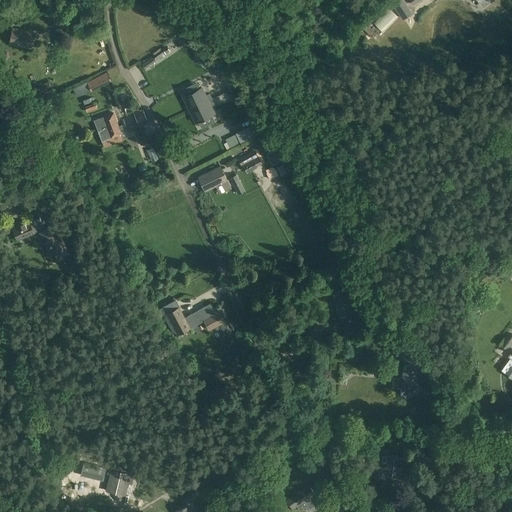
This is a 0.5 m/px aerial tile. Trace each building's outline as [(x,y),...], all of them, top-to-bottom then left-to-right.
[(413,12),(405,0),(396,0),(392,3),(403,19),(413,12)] [(376,12),(372,8),(367,14),(372,18),(370,20),(377,26),(386,17),(384,15),(389,9),(383,4),(376,12)] [(189,25),(180,31),(184,36),(193,30),(189,25)] [(11,43),(31,47),(34,32),(13,28),(11,43)] [(168,46),(178,41),(175,35),(165,40),(168,46)] [(208,49),(203,53),(209,62),(209,61),(215,58),(208,49)] [(153,56),(156,60),(164,54),(161,50),(153,56)] [(145,68),(155,60),(152,56),(142,63),(145,68)] [(226,72),(221,65),(214,69),(219,77),(226,72)] [(87,81),(90,88),(91,90),(111,80),(107,71),(87,81)] [(197,82),(183,89),(186,95),(184,97),(190,109),(212,99),(210,94),(205,96),(202,88),(200,89),(197,82)] [(237,91),(231,95),(234,99),(240,95),(237,91)] [(212,99),(190,109),(196,122),(198,121),(201,128),(215,121),(212,114),(214,113),(210,105),(214,103),(212,99)] [(87,111),(92,110),(97,108),(95,102),(90,104),(85,106),(87,111)] [(240,118),(247,113),(240,103),(233,107),(240,118)] [(138,123),(147,120),(143,108),(133,112),(138,123)] [(112,111),(93,118),(101,140),(120,132),(119,128),(122,127),(121,123),(117,124),(112,111)] [(251,125),(236,132),(236,133),(241,143),(256,135),(256,134),(251,125)] [(243,164),(259,155),(255,149),(239,158),(243,164)] [(259,155),(243,164),(247,172),(258,166),(258,165),(261,163),(261,165),(263,164),(259,155)] [(272,163),(261,168),(264,174),(274,170),(272,163)] [(221,167),(199,177),(205,191),(227,180),(221,167)] [(245,190),(237,174),(230,177),(239,194),(245,190)] [(55,230),(57,229),(52,221),(46,225),(42,218),(40,219),(37,216),(28,220),(27,218),(11,225),(16,237),(36,228),(46,244),(43,245),(48,253),(63,244),(55,230)] [(479,256),(481,264),(490,262),(488,253),(479,256)] [(332,291),(337,313),(351,309),(347,287),(332,291)] [(210,304),(185,317),(191,327),(204,320),(209,330),(228,320),(222,308),(215,312),(210,304)] [(180,307),(167,313),(177,333),(178,334),(191,327),(185,317),(180,307)] [(419,328),(408,337),(414,343),(424,335),(419,328)] [(402,383),(401,390),(408,399),(416,393),(417,395),(423,390),(414,380),(423,373),(416,365),(420,362),(406,345),(397,352),(407,364),(403,367),(403,375),(398,378),(402,383)] [(457,389),(449,370),(442,373),(450,392),(457,389)] [(420,449),(419,456),(434,458),(435,451),(428,450),(420,449)] [(410,467),(411,458),(386,455),(386,461),(373,460),(372,476),(379,476),(380,471),(393,472),(392,478),(405,479),(407,466),(410,467)] [(84,462),(81,474),(103,479),(106,468),(84,462)] [(123,494),(128,473),(111,469),(106,490),(123,494)] [(308,509),(310,508),(320,501),(310,485),(287,500),(293,508),(297,505),(300,509),(306,505),(308,509)]
